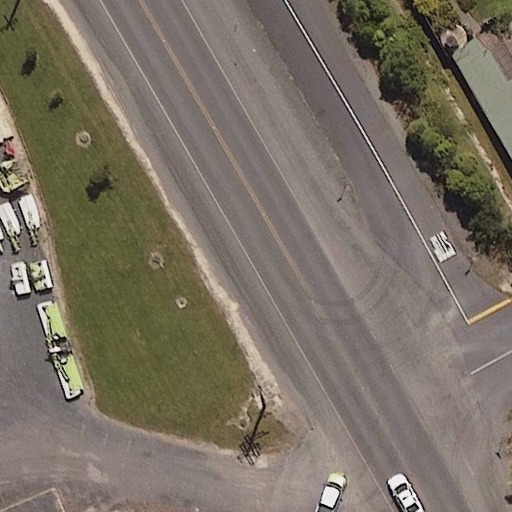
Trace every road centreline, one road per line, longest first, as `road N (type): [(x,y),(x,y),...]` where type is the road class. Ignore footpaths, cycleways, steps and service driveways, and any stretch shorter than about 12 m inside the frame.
road 1 (primary): [(381,423),(141,0)]
road 2 (residential): [(284,0),(491,362)]
road 3 (residential): [(491,362),(381,423)]
